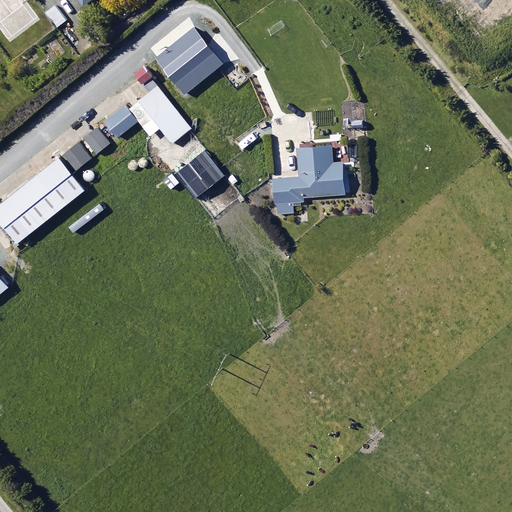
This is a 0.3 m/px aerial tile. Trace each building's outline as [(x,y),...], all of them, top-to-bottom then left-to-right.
[(70,20),(58,5),(48,14),(59,28),(70,20)] [(184,93),(219,66),(192,31),(157,58),(184,93)] [(145,84),(154,78),(156,76),(149,67),(138,76),(145,84)] [(154,78),(145,84),(152,94),(142,102),(155,120),(175,144),(194,129),(154,78)] [(131,110),(141,123),(145,128),(155,120),(142,102),(131,110)] [(121,139),(141,123),(131,110),(127,105),(107,121),(121,139)] [(354,121),(354,130),(368,129),(368,120),(354,121)] [(113,144),(100,128),(86,138),(99,155),(113,144)] [(372,195),(369,138),(361,139),(364,187),(352,188),(352,196),(372,195)] [(94,159),(81,143),(65,156),(79,172),(94,159)] [(298,178),(276,180),(279,216),(297,215),(297,208),(303,208),(303,202),(350,199),(347,163),(336,164),(335,146),(296,149),(298,178)] [(225,175),(207,149),(176,174),(196,197),(225,175)] [(84,192),(58,160),(0,205),(0,221),(19,246),(84,192)] [(178,183),(172,174),(164,181),(171,189),(178,183)] [(0,295),(9,289),(0,277),(0,295)]
